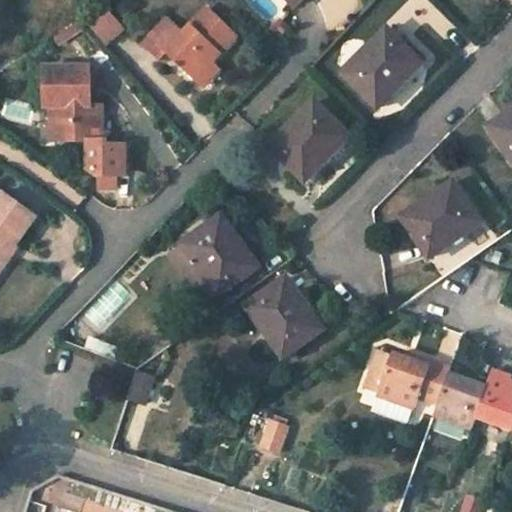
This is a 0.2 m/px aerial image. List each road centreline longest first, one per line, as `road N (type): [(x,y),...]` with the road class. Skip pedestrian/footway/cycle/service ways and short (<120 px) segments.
road 1 (residential): [(232,124),(3,374)]
road 2 (residential): [(324,230),(511,38)]
road 3 (unclassified): [(52,455),(216,511)]
